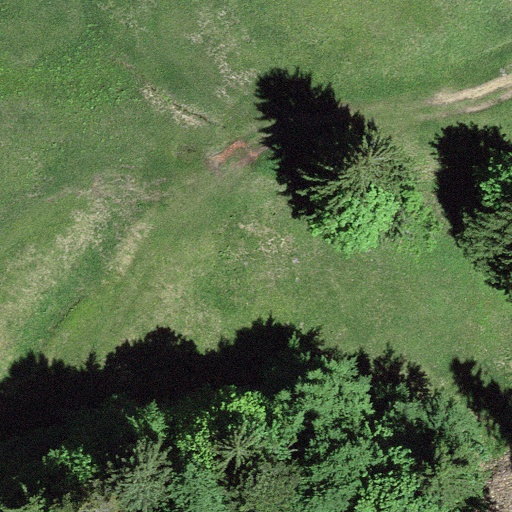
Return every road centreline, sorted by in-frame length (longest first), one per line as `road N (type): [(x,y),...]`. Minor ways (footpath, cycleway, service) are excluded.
road 1 (track): [(511,87),(475,103),(279,134),(152,197)]
road 2 (track): [(152,197),(0,395)]
road 3 (track): [(152,197),(73,209),(0,252)]
